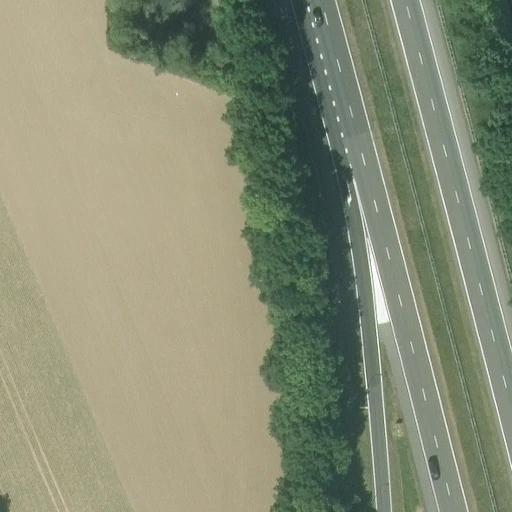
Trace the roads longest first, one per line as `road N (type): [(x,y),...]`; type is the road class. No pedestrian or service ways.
road 1 (motorway): [(511,426),(404,0)]
road 2 (motorway): [(362,172),(448,511)]
road 3 (motorway): [(362,172),(382,511)]
road 4 (motorway): [(315,0),(362,172)]
